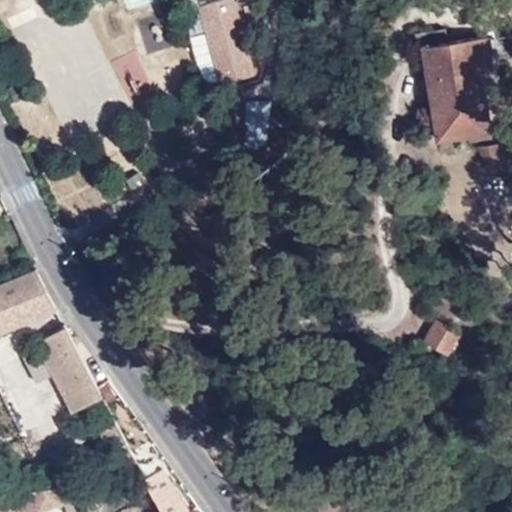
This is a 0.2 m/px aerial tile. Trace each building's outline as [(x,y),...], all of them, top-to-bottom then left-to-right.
[(237,0),(201,0),(224,82),(258,74),(237,0)] [(417,63),(425,63),(422,44),(445,41),(443,26),(413,29),(417,63)] [(204,34),(189,38),(197,67),(212,63),(204,34)] [(422,44),(425,63),(434,140),(485,134),(477,72),(481,72),(480,66),(487,64),(483,36),(445,41),(422,44)] [(492,147),(476,149),(479,163),(494,162),(492,147)] [(511,242),(497,252),(511,274),(511,242)] [(0,330),(57,307),(37,269),(0,283),(0,330)] [(422,319),(409,341),(430,354),(443,333),(422,319)] [(103,395),(77,346),(67,326),(38,342),(46,356),(55,374),(56,375),(74,410),(94,399),(103,395)] [(55,374),(46,356),(40,359),(33,347),(22,353),(38,384),(56,375),(55,374)] [(128,447),(115,421),(108,425),(98,431),(120,471),(137,464),(135,460),(128,448),(128,447)] [(134,443),(128,447),(128,448),(135,460),(143,456),(134,443)] [(145,478),(162,511),(194,511),(194,510),(189,511),(185,511),(172,491),(176,488),(163,469),(145,478)] [(0,511),(37,511),(64,503),(61,495),(58,487),(29,492),(16,494),(0,496),(0,511)]
